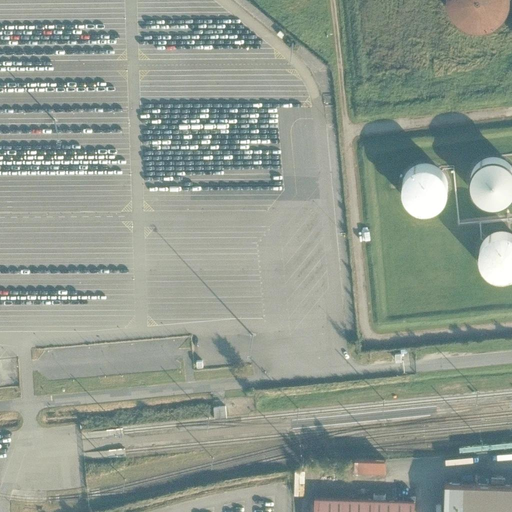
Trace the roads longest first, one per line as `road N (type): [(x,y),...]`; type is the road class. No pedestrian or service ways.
road 1 (unclassified): [(511,354),(0,404)]
road 2 (unknown): [(281,376),(270,238),(303,193),(308,145),(322,139)]
road 3 (unknown): [(133,66),(293,58)]
